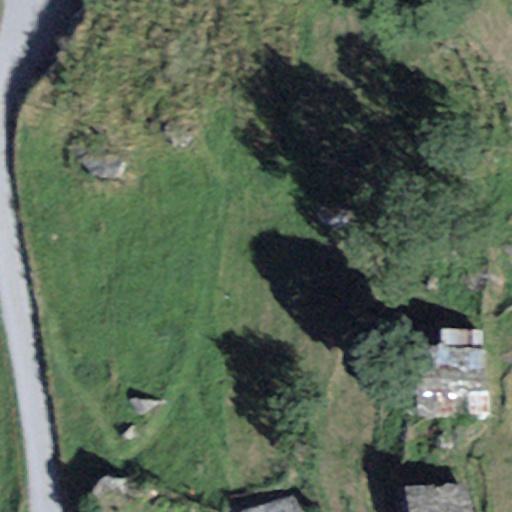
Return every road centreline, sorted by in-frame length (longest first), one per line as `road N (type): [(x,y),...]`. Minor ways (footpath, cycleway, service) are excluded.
road 1 (residential): [(0,258),(40,511)]
road 2 (residential): [(39,0),(0,120)]
